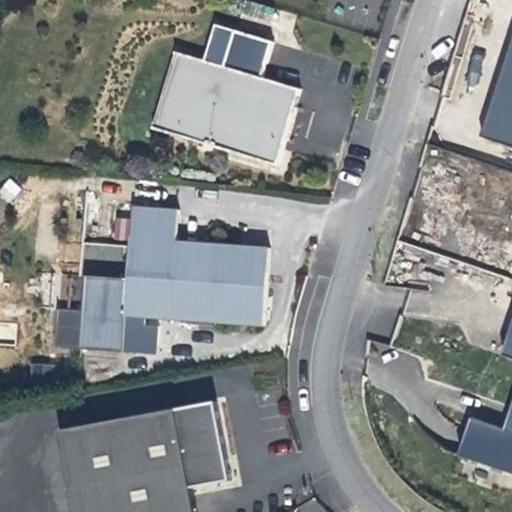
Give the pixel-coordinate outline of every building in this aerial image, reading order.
[(292,120),(301,89),(265,78),(273,43),(217,25),(207,60),(191,56),(167,132),(278,166),(292,120)] [(511,43),(510,51),(482,135),(511,144),(511,43)] [(167,132),(191,56),(176,52),(153,128),(167,132)] [(0,195),(9,203),(21,188),(8,178),(0,188),(0,195)] [(156,209),(134,207),(129,279),(87,276),(81,349),(124,353),(127,316),(153,318),(265,326),(270,248),(178,242),(180,211),(156,209)] [(511,329),(503,355),(511,358),(511,423),(510,428),(511,428),(511,431),(505,429),(472,417),(459,456),(511,473),(511,329)] [(217,402),(60,431),(74,511),(197,511),(193,489),(231,481),(223,436),(217,402)]
